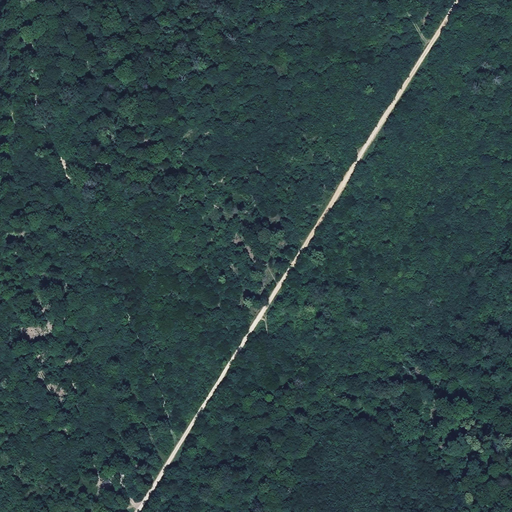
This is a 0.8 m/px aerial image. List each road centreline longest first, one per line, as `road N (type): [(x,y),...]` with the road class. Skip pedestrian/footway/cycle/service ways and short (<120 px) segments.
road 1 (track): [(458,0),(135,511)]
road 2 (track): [(267,306),(285,511)]
